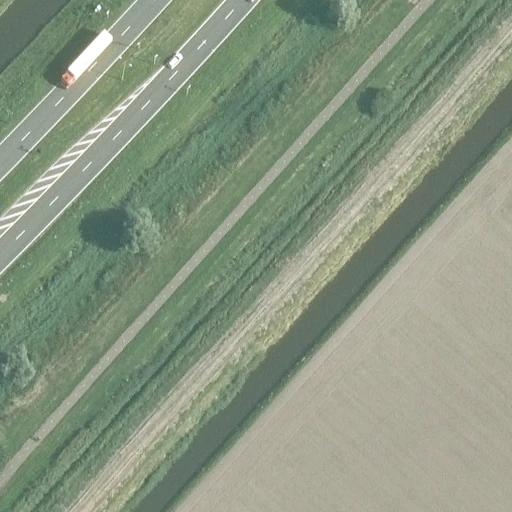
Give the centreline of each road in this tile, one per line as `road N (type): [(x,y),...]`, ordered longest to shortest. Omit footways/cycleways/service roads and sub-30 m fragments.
road 1 (trunk): [(0,247),(241,0)]
road 2 (trunk): [(154,0),(0,157)]
